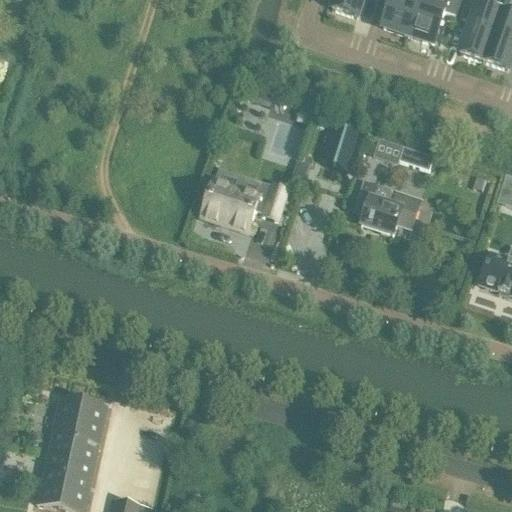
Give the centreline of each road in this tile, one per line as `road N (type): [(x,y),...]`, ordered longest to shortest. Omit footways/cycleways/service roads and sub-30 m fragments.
road 1 (unclassified): [(511,354),(0,200)]
road 2 (unclassified): [(511,485),(0,333)]
road 3 (residential): [(314,0),(308,17),(318,44),(511,106)]
